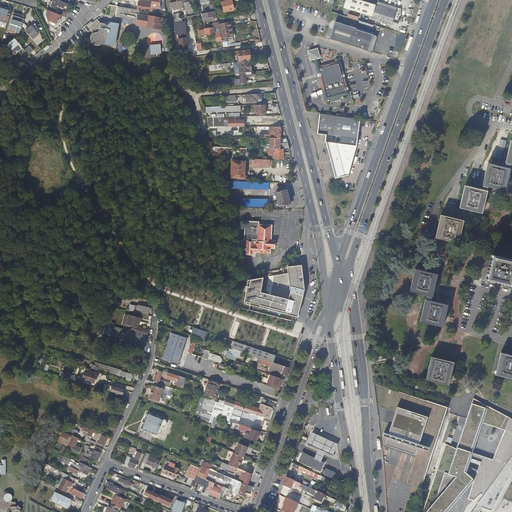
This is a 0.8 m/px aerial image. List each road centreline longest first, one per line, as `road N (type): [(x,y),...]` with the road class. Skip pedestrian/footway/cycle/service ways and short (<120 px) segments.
road 1 (primary): [(258,0),(318,233),(327,303)]
road 2 (primary): [(344,277),(439,12)]
road 3 (primary): [(373,511),(344,277)]
road 4 (primary): [(333,244),(278,30)]
road 5 (primary): [(328,315),(357,511)]
road 6 (primary): [(408,68),(347,236)]
road 7 (residential): [(109,449),(150,357),(155,303)]
road 8 (residential): [(105,463),(240,511)]
road 9 (residential): [(408,68),(278,30)]
road 10 (track): [(174,65),(177,82),(190,92),(281,87)]
